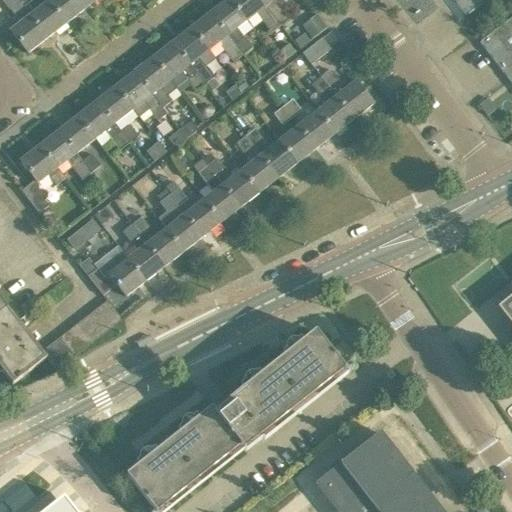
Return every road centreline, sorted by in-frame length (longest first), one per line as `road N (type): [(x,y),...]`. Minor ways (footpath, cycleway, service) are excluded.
road 1 (tertiary): [(0,446),(365,260)]
road 2 (tertiary): [(357,249),(0,421)]
road 3 (residential): [(511,475),(365,260)]
road 4 (residential): [(501,187),(357,0)]
road 5 (tertiary): [(501,187),(357,249)]
road 6 (tertiary): [(365,260),(453,225),(501,187)]
